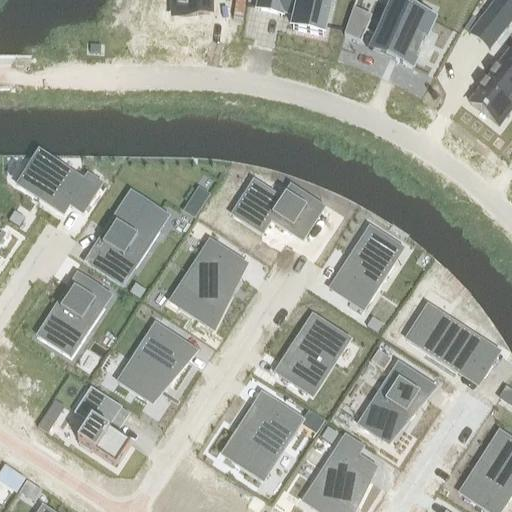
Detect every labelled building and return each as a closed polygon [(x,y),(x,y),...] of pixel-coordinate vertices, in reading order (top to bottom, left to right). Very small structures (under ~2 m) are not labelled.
[(176,0),(177,16),(209,16),(208,0),(176,0)] [(259,0),(257,11),(281,16),(282,13),(296,16),(293,30),(323,37),(330,0),(259,0)] [(511,0),(497,0),(484,16),(505,32),(511,23),(511,0)] [(393,4),(371,52),(396,63),(395,64),(412,71),(434,22),(393,4)] [(351,15),(343,37),(359,43),(367,21),(351,15)] [(511,57),(510,55),(470,107),(498,128),(511,110),(511,57)] [(33,162),(17,188),(63,218),(69,208),(72,204),(85,213),(102,187),(88,178),(84,183),(53,163),(48,171),(33,162)] [(244,199),(232,218),(262,238),(271,224),(291,237),(293,234),(304,241),(321,215),(310,208),(313,204),(291,189),(282,203),(262,190),(252,204),(244,199)] [(198,193),(185,213),(195,219),(208,199),(198,193)] [(130,195),(90,257),(125,279),(132,268),(135,270),(159,234),(151,228),(160,214),(130,195)] [(19,229),(25,221),(15,215),(9,223),(19,229)] [(369,231),(337,281),(356,294),(348,305),(363,314),(393,267),(386,262),(395,248),(369,231)] [(178,310),(177,311),(207,330),(240,280),(221,267),(228,256),(214,246),(207,258),(202,255),(179,291),(187,296),(178,310)] [(135,286),(130,295),(140,302),(146,293),(135,286)] [(70,288),(37,338),(63,355),(72,341),(80,347),(103,310),(99,307),(107,296),(96,290),(89,301),(70,288)] [(422,317),(406,342),(456,375),(463,364),(485,378),(499,355),(442,318),(436,326),(422,317)] [(372,320),(367,329),(377,336),(383,327),(372,320)] [(286,367),(278,379),(304,395),(311,384),(316,387),(346,340),(321,324),(305,349),(296,343),(282,365),(286,367)] [(148,339),(118,385),(146,404),(162,379),(171,385),(185,363),(182,361),(189,350),(163,333),(156,344),(148,339)] [(378,353),(371,364),(384,373),(391,362),(378,353)] [(366,420),(359,431),(369,438),(376,426),(395,439),(425,392),(401,376),(391,391),(382,385),(362,417),(366,420)] [(90,391),(73,417),(89,427),(77,444),(79,446),(78,447),(90,455),(91,453),(112,467),(116,469),(118,466),(130,447),(116,438),(108,433),(122,411),(90,391)] [(249,435),(230,464),(259,483),(292,432),(287,429),(295,418),(269,402),(262,413),(254,408),(240,430),(249,435)] [(46,417),(38,430),(48,437),(57,423),(46,417)] [(338,437),(328,430),(321,441),(331,447),(338,437)] [(470,488),(463,499),(482,511),(490,511),(496,504),(504,509),(511,497),(511,443),(499,435),(466,485),(470,488)] [(320,496),(310,510),(313,511),(351,511),(370,483),(366,481),(374,470),(357,459),(348,453),(340,464),(332,459),(311,491),(320,496)]
